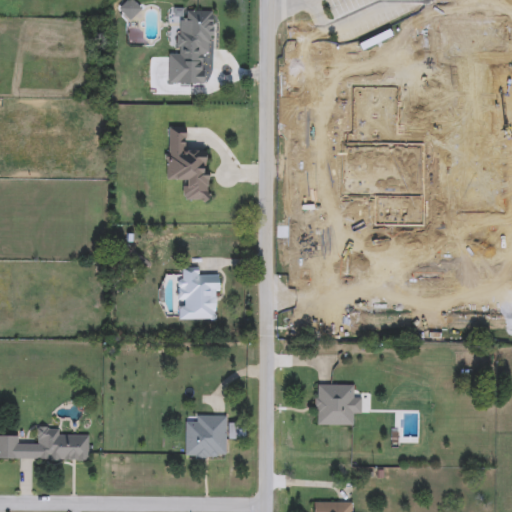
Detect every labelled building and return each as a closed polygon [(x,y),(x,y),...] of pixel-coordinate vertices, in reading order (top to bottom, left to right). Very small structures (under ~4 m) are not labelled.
[(117,9),(126,0),(132,0),(141,9),(128,21),(117,9)] [(177,63),(177,21),(186,21),(186,11),(212,11),(212,43),(202,43),(202,63),(177,63)] [(208,150),(207,201),(184,200),(185,181),(165,180),(166,127),(185,128),(185,150),(208,150)] [(176,320),(176,267),(197,267),(197,276),(218,277),(218,320),(176,320)] [(350,426),(314,426),(314,384),(351,384),(351,394),(359,394),(359,415),(350,415),(350,426)] [(195,416),(225,416),(225,457),(184,457),(184,423),(195,423),(195,416)] [(87,461),(0,459),(0,436),(18,437),(18,444),(36,444),(37,427),(58,428),(58,436),(88,437),(87,461)] [(313,511),(313,501),(351,501),(351,511),(313,511)]
